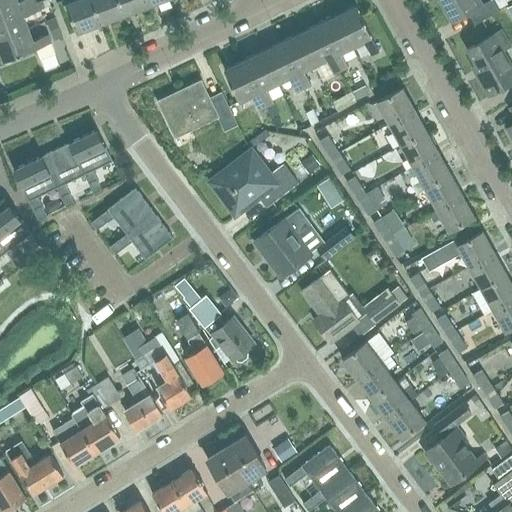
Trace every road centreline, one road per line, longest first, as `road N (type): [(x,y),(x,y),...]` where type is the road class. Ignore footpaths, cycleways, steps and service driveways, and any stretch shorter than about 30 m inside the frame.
road 1 (residential): [(99,85),(307,359)]
road 2 (residential): [(60,511),(307,359)]
road 3 (residential): [(511,205),(400,0)]
road 4 (residential): [(307,359),(418,511)]
road 5 (residential): [(99,85),(267,4)]
